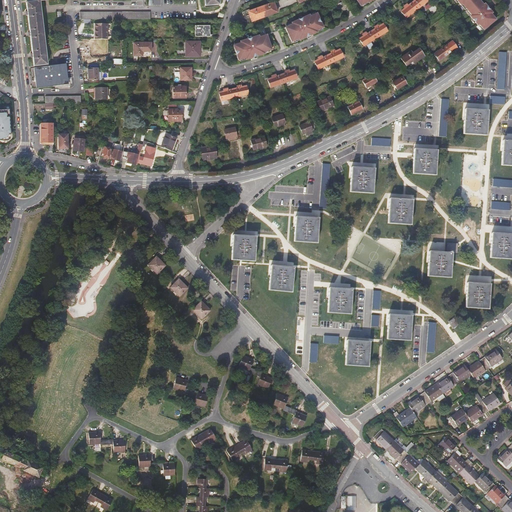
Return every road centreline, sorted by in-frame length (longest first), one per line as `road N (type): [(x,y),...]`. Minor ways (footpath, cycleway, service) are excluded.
road 1 (tertiary): [(511,23),(384,116),(251,174)]
road 2 (residential): [(22,92),(77,87),(77,8),(158,9)]
road 3 (residential): [(511,315),(345,430)]
road 4 (residential): [(385,0),(284,55),(237,70),(212,67)]
road 5 (residential): [(60,458),(94,417),(164,448)]
road 6 (residential): [(215,415),(286,441),(334,417)]
